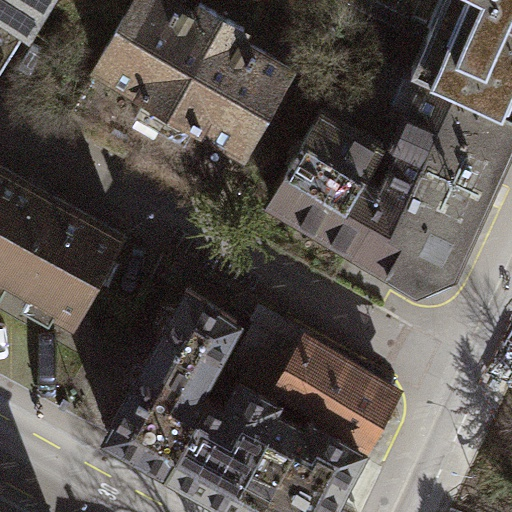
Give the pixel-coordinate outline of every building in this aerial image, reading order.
[(0,0),(0,7),(30,27),(47,0),(0,0)] [(177,0),(134,0),(100,58),(245,143),(290,66),(182,3),(177,0)] [(511,0),(441,0),(412,63),(426,71),(511,108),(511,0)] [(0,73),(30,27),(0,7),(0,73)] [(245,143),(100,58),(69,107),(215,192),(245,143)] [(403,144),(381,186),(384,188),(353,241),(419,279),(454,264),(511,138),(511,108),(426,71),(393,139),(403,144)] [(272,192),(353,241),(384,188),(381,186),(361,174),(381,140),(322,106),(272,192)] [(0,159),(0,276),(42,300),(62,313),(113,226),(7,164),(0,159)] [(106,428),(170,462),(205,397),(198,393),(239,316),(182,286),(106,428)] [(245,369),(239,380),(358,444),(389,390),(252,318),(230,361),(245,369)] [(224,407),(205,397),(170,462),(263,511),(321,511),(358,444),(239,380),(224,407)]
